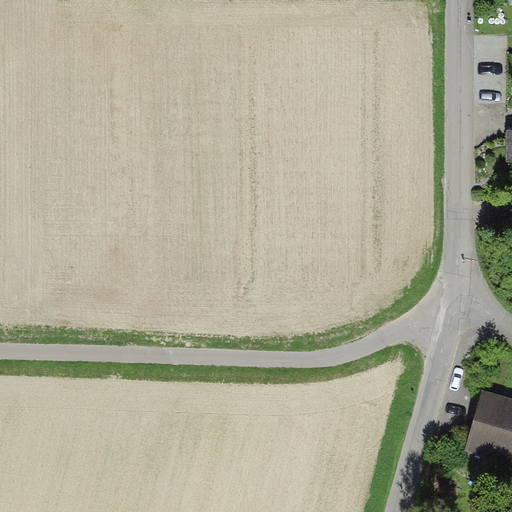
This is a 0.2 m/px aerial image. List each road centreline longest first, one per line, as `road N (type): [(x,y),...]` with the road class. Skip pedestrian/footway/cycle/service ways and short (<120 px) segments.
road 1 (track): [(0,354),(319,361),(368,351),(460,286)]
road 2 (residential): [(461,0),(460,286)]
road 3 (unclassified): [(460,286),(399,511)]
